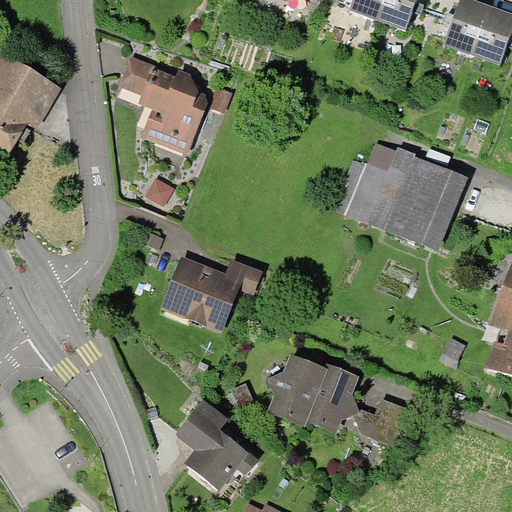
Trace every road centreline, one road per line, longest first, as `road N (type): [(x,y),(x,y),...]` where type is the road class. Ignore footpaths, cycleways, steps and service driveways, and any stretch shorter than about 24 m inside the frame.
road 1 (residential): [(76,0),(103,227),(52,309)]
road 2 (secondary): [(140,511),(112,420),(52,309)]
